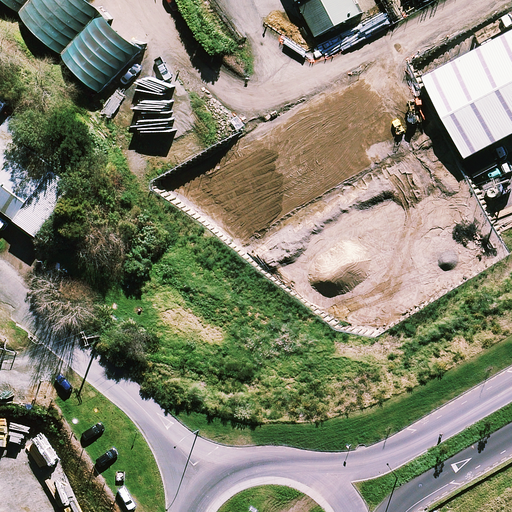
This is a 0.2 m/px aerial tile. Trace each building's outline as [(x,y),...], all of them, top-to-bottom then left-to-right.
[(3,0),(18,14),(31,0),(3,0)] [(88,0),(31,0),(18,14),(61,57),(103,14),(88,0)] [(376,10),(370,0),(314,0),(331,33),(376,10)] [(103,14),(61,57),(100,95),(142,52),(103,14)] [(289,15),(276,22),(285,38),(298,30),(289,15)] [(511,39),(441,76),(483,158),(511,143),(511,39)] [(366,71),(169,180),(238,238),(371,164),(363,150),(399,130),(366,71)] [(66,156),(14,116),(0,134),(0,208),(55,249),(92,200),(54,172),(66,156)]
